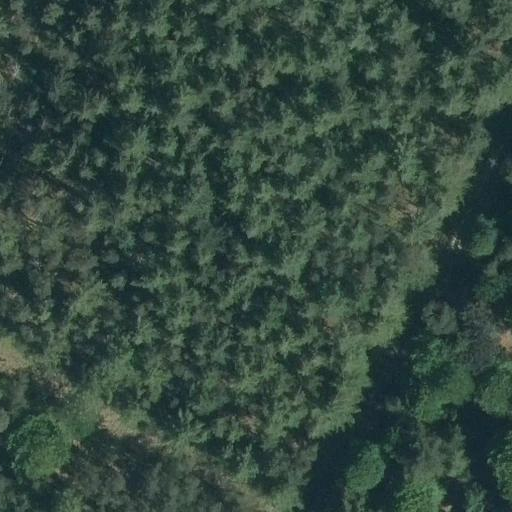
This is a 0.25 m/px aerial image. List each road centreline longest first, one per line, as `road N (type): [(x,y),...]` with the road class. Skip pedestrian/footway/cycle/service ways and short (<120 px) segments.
road 1 (track): [(296,511),(511,115)]
road 2 (track): [(298,508),(0,344)]
